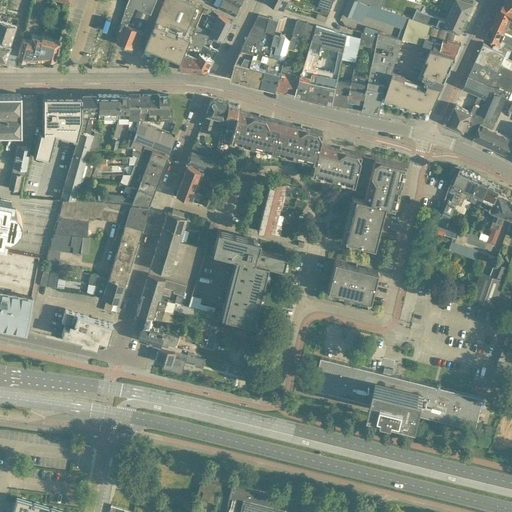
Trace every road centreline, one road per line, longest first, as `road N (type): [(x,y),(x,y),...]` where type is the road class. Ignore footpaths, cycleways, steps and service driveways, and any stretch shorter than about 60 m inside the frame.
road 1 (primary): [(511,483),(198,406),(0,374)]
road 2 (primary): [(47,403),(511,510)]
road 3 (residential): [(114,353),(161,199),(198,100),(214,83)]
road 4 (residential): [(302,300),(374,322),(383,317),(425,135)]
road 5 (residential): [(425,135),(214,83)]
road 6 (residential): [(425,135),(488,0)]
road 7 (residential): [(214,83),(71,77)]
